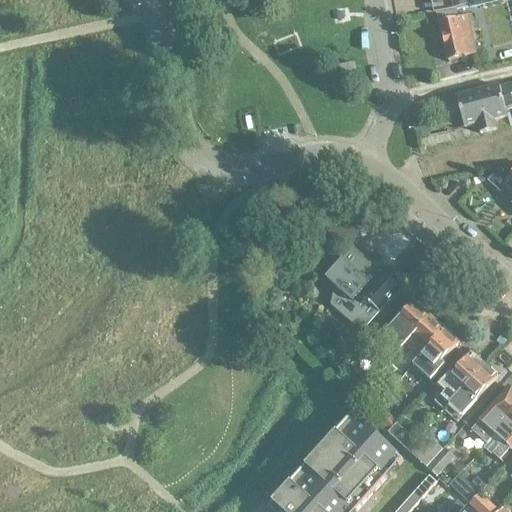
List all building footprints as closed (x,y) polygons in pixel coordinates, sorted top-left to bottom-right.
[(449,62),(477,55),(468,16),(440,23),(449,62)] [(322,19),(313,21),(314,30),(324,29),(322,19)] [(355,63),(340,66),(343,78),(357,75),(355,63)] [(500,87),(458,97),(465,128),(478,125),(480,134),(496,130),(494,121),(508,118),(506,112),(511,110),(511,85),(501,88),(500,87)] [(415,109),(418,123),(427,120),(424,106),(415,109)] [(511,168),(498,172),(489,182),(501,193),(506,188),(511,193),(511,168)] [(382,278),(370,268),(353,252),(343,263),(332,307),(346,319),(362,334),(370,325),(379,314),(401,290),(385,275),(382,278)] [(415,303),(399,320),(396,318),(390,326),(392,328),(383,338),(377,333),(368,344),(375,350),(384,340),(398,353),(430,316),(415,303)] [(430,316),(398,353),(399,354),(405,347),(418,359),(445,330),(430,316)] [(445,330),(418,359),(413,366),(431,382),(446,366),(443,363),(460,344),(445,330)] [(437,404),(445,412),(485,366),(472,354),(455,374),(451,370),(434,389),(443,397),(437,404)] [(485,366),(445,412),(458,424),(499,379),(485,366)] [(496,436),(511,417),(511,390),(510,389),(472,432),(480,439),(487,445),(496,436)] [(391,430),(397,424),(382,410),(376,416),(391,430)] [(354,511),(358,511),(378,490),(387,479),(383,475),(394,463),(399,467),(403,462),(353,416),(348,421),(353,425),(342,438),(337,434),(306,468),(311,472),(296,488),(291,484),(273,504),(281,511),(349,511),(352,510),(354,511)] [(511,417),(496,436),(504,443),(493,455),(501,461),(511,448),(511,417)] [(399,427),(392,436),(410,452),(418,443),(399,427)] [(418,443),(410,452),(426,466),(441,449),(432,441),(424,450),(418,443)] [(428,468),(435,475),(452,456),(445,450),(428,468)] [(479,497),(488,488),(478,479),(471,486),(460,476),(450,487),(471,506),(479,497)] [(429,477),(414,495),(422,501),(437,484),(429,477)] [(414,495),(399,511),(411,511),(422,501),(414,495)] [(495,511),(479,497),(471,506),(477,511),(495,511)] [(468,511),(458,503),(450,511),(468,511)]
